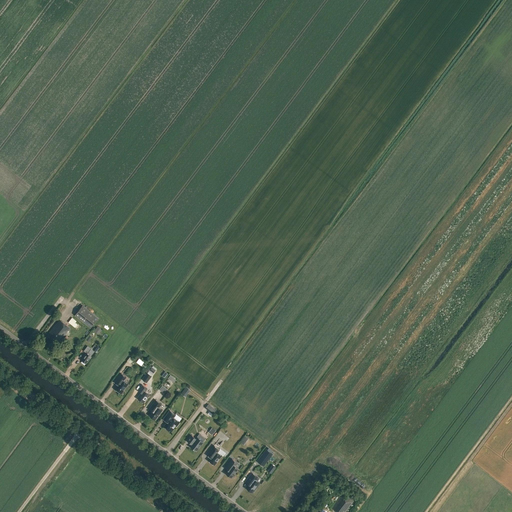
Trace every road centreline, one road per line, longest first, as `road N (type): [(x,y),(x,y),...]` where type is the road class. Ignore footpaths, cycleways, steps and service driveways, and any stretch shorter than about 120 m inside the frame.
road 1 (unclassified): [(243,511),(0,327)]
road 2 (tertiary): [(185,511),(0,371)]
